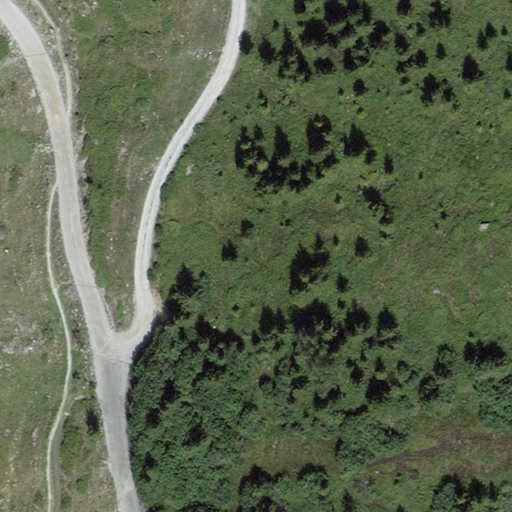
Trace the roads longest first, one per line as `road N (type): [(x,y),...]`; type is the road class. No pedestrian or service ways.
road 1 (track): [(106,376),(139,333),(143,247),(157,185),(224,69),(239,0)]
road 2 (track): [(106,376),(69,218),(55,109),(37,54),(0,3)]
road 3 (track): [(131,511),(106,376)]
